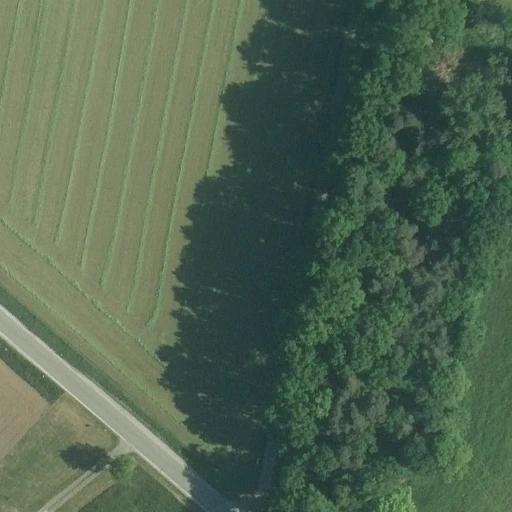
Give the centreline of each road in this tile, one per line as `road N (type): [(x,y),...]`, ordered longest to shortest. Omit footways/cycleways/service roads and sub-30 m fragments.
road 1 (unclassified): [(360,0),(260,511)]
road 2 (tertiary): [(0,321),(222,511)]
